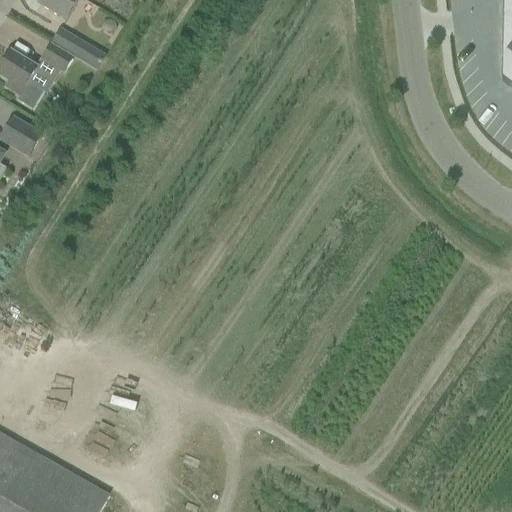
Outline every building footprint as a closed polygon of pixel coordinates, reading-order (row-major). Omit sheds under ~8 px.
[(66,24),(80,0),(42,0),(38,7),(66,24)] [(107,38),(112,37),(116,32),(115,27),(110,23),(104,24),(101,29),(102,35),(107,38)] [(97,73),(106,59),(61,33),(52,46),(97,73)] [(65,75),(73,62),(50,49),(42,62),(65,75)] [(30,85),(37,72),(10,55),(0,71),(0,79),(9,85),(5,90),(19,98),(16,104),(32,113),(44,94),(30,85)] [(0,143),(28,160),(41,138),(12,121),(0,140),(0,143)] [(100,511),(108,499),(0,437),(0,511),(100,511)]
